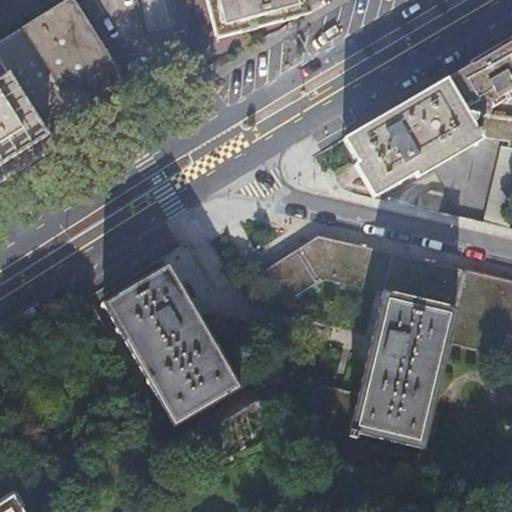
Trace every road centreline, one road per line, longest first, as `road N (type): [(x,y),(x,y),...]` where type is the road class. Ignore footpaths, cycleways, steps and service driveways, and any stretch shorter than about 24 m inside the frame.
road 1 (primary): [(241,162),(511,1)]
road 2 (residential): [(511,247),(303,201),(260,187),(241,162)]
road 3 (primary): [(0,311),(241,162)]
road 4 (primary): [(424,0),(209,120)]
road 5 (primary): [(209,120),(0,250)]
